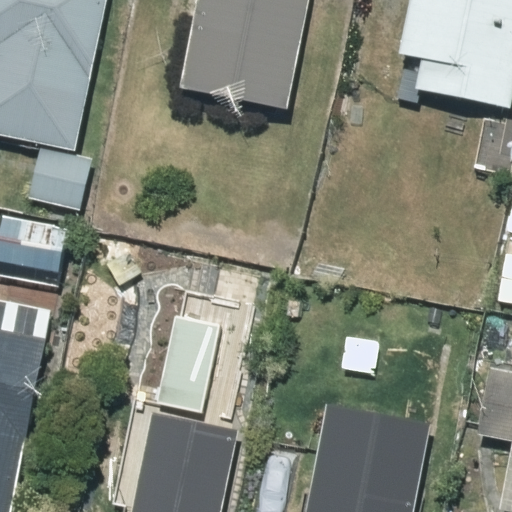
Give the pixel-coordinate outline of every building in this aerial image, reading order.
[(0,0),(0,132),(75,149),(107,0),(0,0)] [(196,0),(180,83),(290,105),(309,0),(196,0)] [(511,0),(409,0),(400,51),(424,56),(418,87),(511,105),(511,104),(511,0)] [(33,155),(23,195),(73,208),(83,168),(33,155)] [(321,175),(311,208),(325,212),(335,179),(321,175)] [(0,511),(11,511),(53,308),(29,303),(33,280),(61,285),(72,230),(21,220),(13,262),(0,259),(0,511)] [(176,323),(160,401),(203,410),(219,332),(176,323)] [(348,335),(343,366),(377,372),(382,340),(348,335)] [(511,448),(501,509),(511,510),(511,369),(493,365),(480,431),(511,436),(511,448)] [(328,401),(306,511),(415,511),(433,422),(328,401)] [(130,511),(221,511),(239,427),(152,409),(130,511)]
